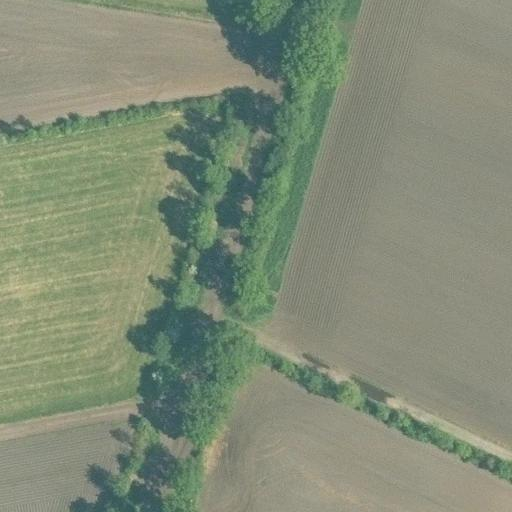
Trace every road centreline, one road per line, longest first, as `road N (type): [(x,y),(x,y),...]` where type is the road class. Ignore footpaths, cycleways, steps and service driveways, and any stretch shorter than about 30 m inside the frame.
road 1 (track): [(303,0),(151,511)]
road 2 (track): [(208,318),(511,456)]
road 3 (track): [(180,414),(147,409),(0,436)]
